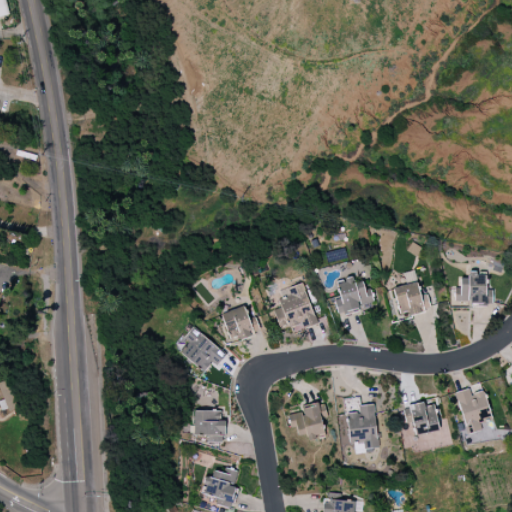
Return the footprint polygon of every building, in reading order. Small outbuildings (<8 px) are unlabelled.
[(324,254),(327,265),(347,260),(344,248),(324,254)] [(454,288),(454,302),(470,302),(470,306),(487,306),(487,278),(477,278),(477,272),(468,272),(468,278),(460,278),(460,288),(454,288)] [(370,307),(363,281),(353,284),(352,279),(336,283),(340,299),(334,301),(338,315),(370,307)] [(279,330),(300,324),(302,329),(316,325),(303,283),(281,291),(283,298),(277,300),(280,308),(273,311),(279,330)] [(392,289),(399,317),(430,310),(426,295),(419,296),(416,283),(392,289)] [(220,315),(231,344),(254,335),(243,306),(220,315)] [(216,368),(226,355),(191,327),(175,348),(204,372),(210,363),(216,368)] [(455,393),(466,435),(481,431),(479,424),(491,420),(483,391),(470,394),(469,389),(455,393)] [(437,432),(433,402),(409,404),(413,435),(437,432)] [(323,435),(320,420),(327,418),(324,404),(301,408),(301,412),(291,414),(295,437),(306,435),(306,438),(323,435)] [(347,414),(348,444),(363,443),(364,453),(376,452),(373,405),(358,406),(359,413),(347,414)] [(224,421),(219,420),(220,412),(194,411),(193,435),(207,436),(207,442),(223,442),(224,421)] [(203,495),(216,498),(215,505),(232,508),(236,487),(234,486),(236,472),(208,467),(203,495)] [(353,511),(353,501),(322,500),(321,511),(353,511)]
